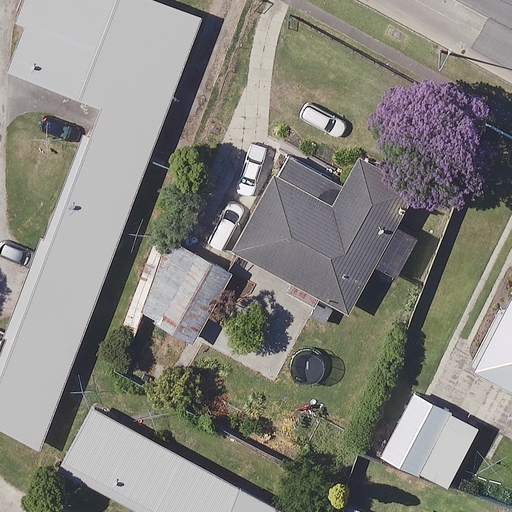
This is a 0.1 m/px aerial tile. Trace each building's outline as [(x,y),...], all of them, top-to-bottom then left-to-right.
[(204,9),(179,0),(29,0),(6,64),(99,99),(0,364),(0,421),(42,445),(204,9)] [(311,303),(319,287),(351,303),(374,257),(397,269),(416,231),(396,221),(415,183),(355,153),(332,199),(273,169),(256,204),(231,192),(211,232),(294,274),(286,290),(311,303)] [(230,267),(176,238),(140,305),(195,334),(230,267)] [(511,290),(476,364),(511,381),(511,290)] [(478,417),(412,387),(383,452),(450,481),(478,417)] [(288,511),(291,505),(89,401),(67,456),(168,511),(288,511)] [(440,511),(412,501),(407,511),(440,511)]
